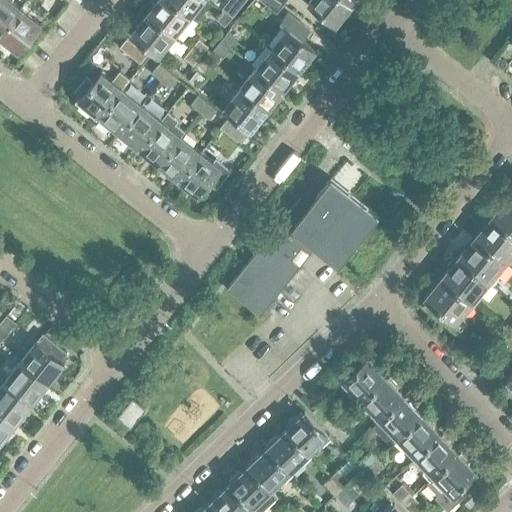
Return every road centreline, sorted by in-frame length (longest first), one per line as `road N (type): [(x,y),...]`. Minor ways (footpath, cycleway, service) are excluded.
road 1 (residential): [(157,511),(377,300)]
road 2 (residential): [(205,250),(391,22)]
road 3 (residential): [(205,250),(27,107)]
road 4 (residential): [(377,300),(511,141)]
road 5 (residential): [(0,511),(122,355)]
road 6 (residential): [(511,440),(377,300)]
road 7 (residential): [(0,256),(122,355)]
road 8 (residential): [(511,122),(391,22)]
road 9 (residential): [(27,107),(113,0)]
road 10 (residential): [(122,355),(205,250)]
